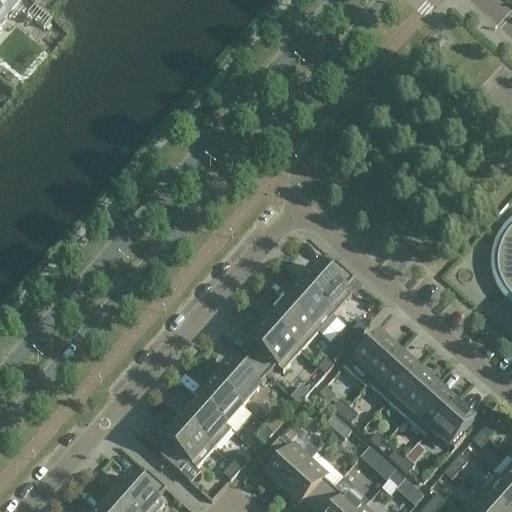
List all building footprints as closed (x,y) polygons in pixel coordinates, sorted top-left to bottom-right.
[(511,229),(508,234),(502,243),(498,254),(497,266),(499,278),(504,288),(511,295),(511,229)] [(317,269),(305,282),(300,288),(334,317),(351,298),(351,297),(350,297),(344,291),(347,288),(348,288),(354,281),(334,263),(328,270),(328,271),(325,274),(318,268),(317,269)] [(334,317),(300,288),(284,307),(317,336),(334,317)] [(317,336),(284,307),(267,325),(300,355),(317,336)] [(359,324),(351,333),(359,340),(367,330),(359,324)] [(300,355),(267,325),(250,344),(251,344),(250,345),(256,351),(247,361),(267,378),(276,368),(282,374),(282,375),(300,355)] [(350,349),(359,340),(351,333),(343,342),(350,349)] [(368,388),(398,355),(379,338),(378,337),(366,351),(363,348),(352,361),(355,364),(353,365),(372,382),(368,387),(368,388)] [(387,405),(417,372),(398,355),(368,388),(387,405)] [(267,378),(247,361),(238,371),(232,365),(231,366),(230,366),(214,385),(242,410),(259,390),(258,389),(267,378)] [(318,371),(325,377),(333,368),(326,361),(318,371)] [(406,421),(436,388),(417,372),(387,405),(406,421)] [(242,410),(214,385),(197,404),(230,433),(231,433),(230,432),(225,428),(242,410)] [(338,394),(329,387),(320,397),(328,405),(338,394)] [(425,438),(455,405),(436,388),(406,421),(425,438)] [(305,398),(298,392),(292,399),(298,405),(305,398)] [(332,410),(341,418),(348,411),(339,403),(332,410)] [(230,433),(197,404),(180,422),(214,452),(230,433)] [(473,421),(455,405),(425,438),(426,439),(430,434),(449,450),(451,449),(454,452),(465,439),(462,436),(474,423),(473,422),(473,421)] [(357,418),(348,411),(341,418),(350,426),(357,418)] [(327,426),(336,434),(342,427),(334,419),(327,426)] [(214,452),(180,422),(164,441),(163,442),(170,448),(167,452),(166,451),(160,458),(180,476),(186,469),(189,465),(195,471),(196,472),(214,452)] [(488,426),(480,435),(488,441),(496,432),(488,426)] [(351,434),(342,427),(336,434),(345,442),(351,434)] [(256,439),(264,446),(272,436),(265,430),(256,439)] [(480,451),(488,441),(480,435),(472,444),(480,451)] [(386,444),(377,436),(370,443),(379,452),(386,444)] [(290,452),(279,442),(258,466),(268,476),(266,479),(283,494),(310,463),(293,448),(290,452)] [(415,465),(427,450),(418,444),(407,458),(415,465)] [(389,460),(398,469),(404,461),(395,453),(389,460)] [(239,458),(231,468),(238,474),(247,465),(239,458)] [(460,458),(452,467),(459,474),(467,465),(460,458)] [(413,469),(404,461),(398,469),(407,476),(413,469)] [(310,463),(283,494),(299,509),(302,506),(308,511),(314,511),(333,491),(323,482),(327,478),(310,463)] [(380,473),(390,482),(396,475),(387,467),(380,473)] [(451,483),(459,474),(452,467),(443,476),(451,483)] [(231,483),(238,474),(231,468),(223,477),(231,483)] [(496,478),(511,491),(511,470),(502,482),(497,477),(496,478)] [(166,492),(146,474),(137,484),(130,479),(113,498),(128,511),(160,511),(164,508),(157,502),(166,492)] [(405,483),(396,475),(390,482),(399,490),(405,483)] [(511,511),(511,491),(496,478),(482,494),(502,511),(511,511)] [(343,500),(333,491),(314,511),(362,511),(364,511),(347,496),(343,500)] [(502,511),(482,494),(467,510),(469,511),(502,511)] [(445,502),(437,495),(429,505),(437,511),(445,502)] [(128,511),(113,498),(100,511),(128,511)]
